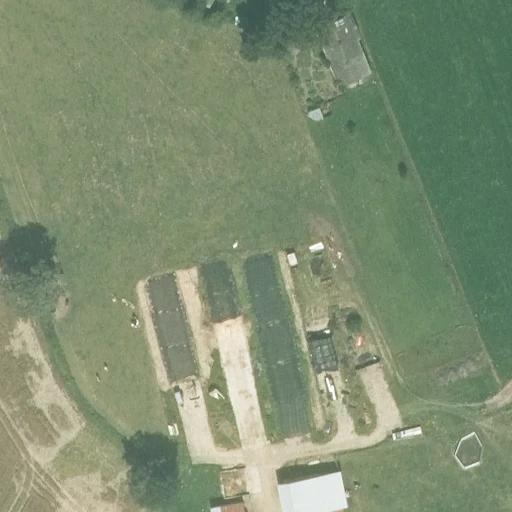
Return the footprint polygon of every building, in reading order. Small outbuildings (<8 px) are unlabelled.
[(336,16),(315,25),(338,84),(370,71),(356,36),(359,35),(350,11),(347,12),(344,13),(341,4),(333,6),(336,16)] [(198,266),(203,299),(228,295),(223,262),(198,266)] [(236,308),(212,312),(233,443),(261,439),(257,414),(253,415),(236,308)] [(348,358),(370,354),(363,316),(342,320),(348,358)] [(314,390),(338,387),(333,348),(309,351),(314,390)] [(342,394),(323,396),(325,413),(345,411),(342,394)] [(344,511),(344,505),(347,504),(341,468),(276,481),(281,511),(344,511)] [(244,511),(243,499),(209,505),(210,511),(244,511)]
